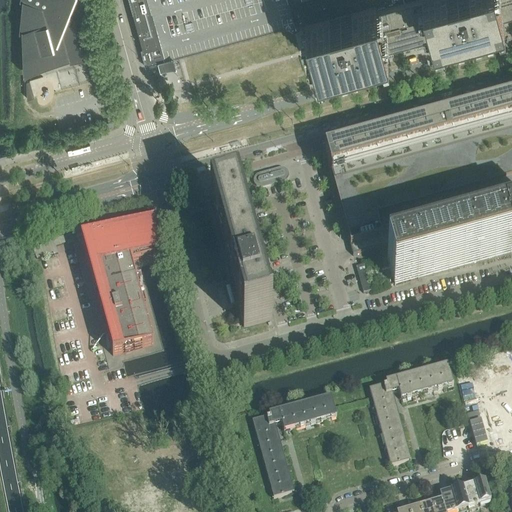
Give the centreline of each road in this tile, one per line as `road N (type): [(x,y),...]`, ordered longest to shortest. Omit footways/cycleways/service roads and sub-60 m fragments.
road 1 (tertiary): [(162,174),(511,79)]
road 2 (tertiary): [(511,41),(205,127)]
road 3 (residential): [(209,360),(511,279)]
road 4 (residential): [(209,360),(162,174)]
road 5 (residential): [(340,511),(487,460),(511,464)]
road 6 (residential): [(242,511),(209,360)]
road 7 (tertiary): [(123,148),(0,182)]
